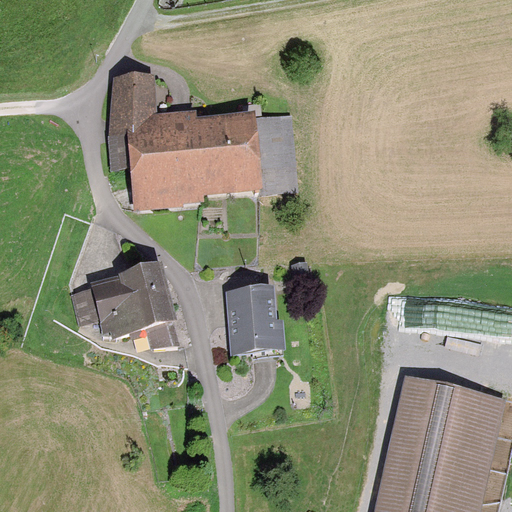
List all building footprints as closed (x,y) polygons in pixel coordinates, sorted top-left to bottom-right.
[(135,173),(137,202),(261,195),(256,124),(152,130),(150,86),(117,88),(110,114),(114,175),(135,173)] [(298,121),(261,122),(263,195),(300,194),(298,121)] [(174,352),(147,268),(62,295),(73,331),(99,323),(107,346),(123,341),(131,365),(174,352)] [(264,293),(220,297),(226,364),(281,360),(278,325),(267,326),(264,293)] [(511,400),(416,380),(388,511),(488,511),(511,417),(511,400)]
